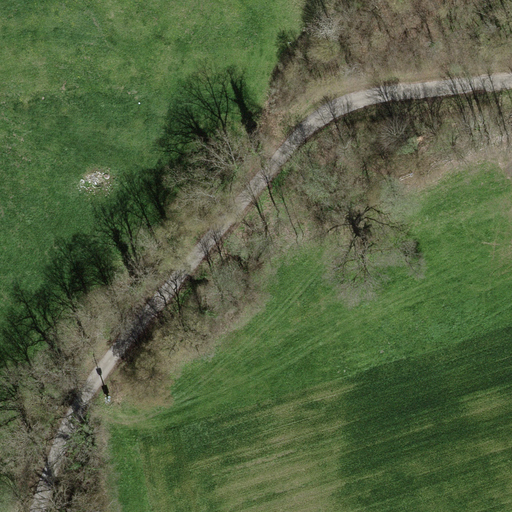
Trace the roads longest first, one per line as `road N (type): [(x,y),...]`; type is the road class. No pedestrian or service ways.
road 1 (track): [(319,117),(95,377),(60,440),(38,511)]
road 2 (track): [(319,117),(356,99),(511,79)]
